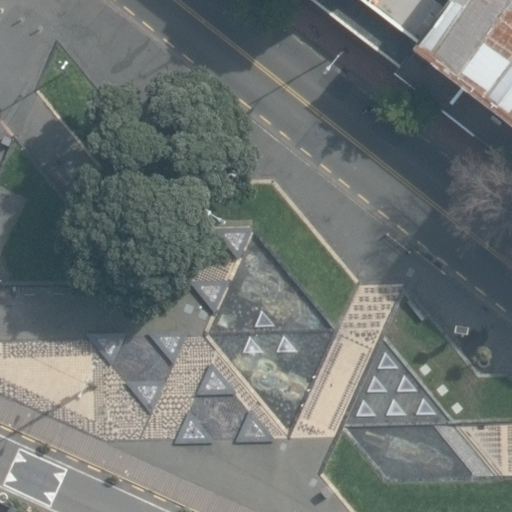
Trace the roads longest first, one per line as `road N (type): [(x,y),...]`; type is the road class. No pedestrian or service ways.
road 1 (tertiary): [(511,252),(194,0)]
road 2 (tertiary): [(118,511),(0,458)]
